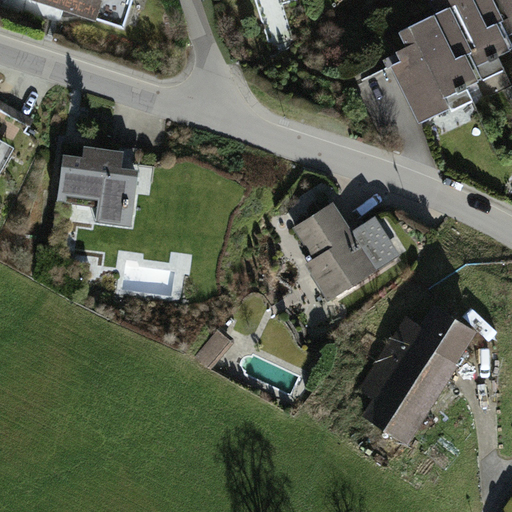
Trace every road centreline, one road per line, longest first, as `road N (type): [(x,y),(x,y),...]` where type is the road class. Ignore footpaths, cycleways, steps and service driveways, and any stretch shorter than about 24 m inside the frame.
road 1 (residential): [(206,117),(381,173),(511,231)]
road 2 (residential): [(0,49),(206,117)]
